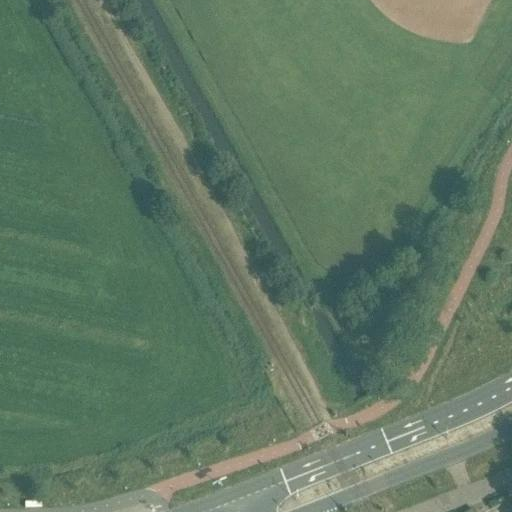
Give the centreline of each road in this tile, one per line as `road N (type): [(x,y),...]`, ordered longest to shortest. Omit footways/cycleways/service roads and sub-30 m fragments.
road 1 (secondary): [(511,386),(451,418),(231,503)]
road 2 (secondary): [(316,511),(511,427)]
